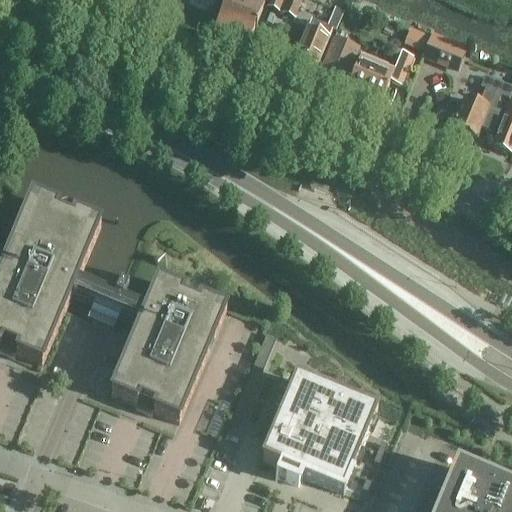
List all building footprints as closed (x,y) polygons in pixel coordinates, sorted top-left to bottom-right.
[(227,0),(214,34),(246,48),(263,7),(246,0),(227,0)] [(271,0),(267,11),(281,17),(293,22),(301,0),(271,0)] [(313,76),(331,33),(310,24),(306,34),(305,34),(291,67),(313,76)] [(400,90),(413,59),(410,57),(410,58),(401,54),(394,71),(356,55),(358,50),(334,40),(320,72),(346,83),(347,80),(351,83),(347,91),(379,105),(388,85),(400,90)] [(433,54),(429,64),(443,70),(448,59),(433,54)] [(493,137),(497,126),(501,117),(493,113),(499,99),(507,103),(511,92),(483,80),(479,92),(484,94),(477,108),(463,102),(450,133),(475,144),(480,132),(493,137)] [(511,159),(511,155),(511,111),(507,110),(503,120),(502,119),(489,150),(511,159)] [(31,201),(0,275),(0,358),(13,364),(14,360),(40,371),(70,300),(139,328),(109,400),(135,411),(133,414),(150,421),(151,417),(177,428),(225,314),(198,303),(199,300),(199,297),(198,294),(195,292),(192,291),(189,291),(186,292),(184,294),(182,297),(156,286),(144,316),(122,307),(127,296),(118,293),(114,303),(75,287),(99,229),(31,201)] [(228,427),(238,431),(275,342),(265,338),(228,427)] [(261,465),(278,471),(276,475),(274,481),(296,489),(300,480),(342,497),(376,417),(355,409),(359,405),(348,395),(342,403),(294,383),(261,465)] [(221,407),(218,414),(226,417),(229,410),(221,407)] [(511,511),(511,495),(454,471),(437,511),(511,511)]
